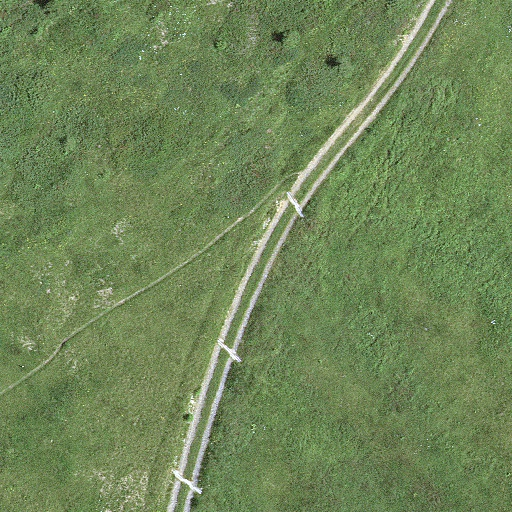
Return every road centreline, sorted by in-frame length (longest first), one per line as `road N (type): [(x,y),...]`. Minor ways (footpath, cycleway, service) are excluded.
road 1 (track): [(170,511),(218,331),(340,126)]
road 2 (track): [(340,126),(415,0)]
